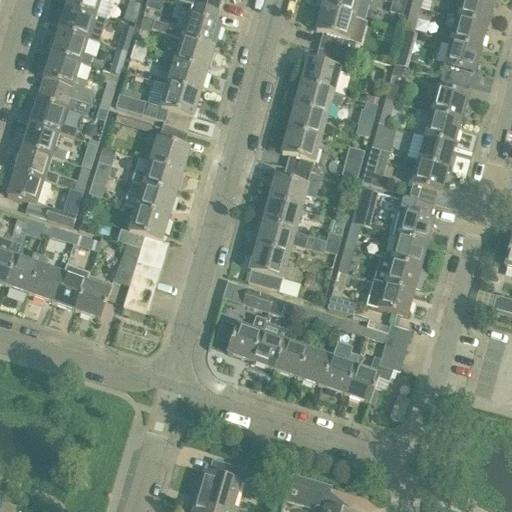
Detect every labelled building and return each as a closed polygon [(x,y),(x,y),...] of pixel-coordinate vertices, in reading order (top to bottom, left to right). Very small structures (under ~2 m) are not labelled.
[(70,0),(68,11),(97,19),(103,0),(70,0)] [(171,0),(194,7),(219,14),(222,3),(224,3),(224,0),(171,0)] [(327,0),(325,10),(368,22),(365,21),(370,0),(327,0)] [(421,10),(423,0),(413,0),(411,7),(421,10)] [(476,0),(465,0),(460,21),(489,29),(496,6),(476,0)] [(405,7),(392,3),(389,14),(402,17),(405,7)] [(219,14),(194,7),(186,33),(155,23),(154,24),(144,20),(141,28),(183,41),(215,51),(222,28),(215,26),(219,14)] [(416,28),(421,10),(411,7),(406,25),(404,32),(414,35),(416,28)] [(323,47),(347,54),(353,56),(356,45),(360,47),(368,22),(325,10),(318,33),(326,35),(323,47)] [(60,34),(90,43),(99,46),(106,22),(97,19),(68,11),(60,34)] [(457,30),(453,45),(483,53),(489,29),(460,21),(449,18),(446,27),(457,30)] [(116,52),(126,55),(133,30),(124,27),(116,52)] [(56,49),(53,58),(82,67),(89,69),(93,59),(85,56),(90,43),(60,34),(59,38),(55,37),(52,48),(56,49)] [(183,41),(176,65),(208,75),(215,51),(183,41)] [(133,51),(146,55),(148,47),(135,43),(133,51)] [(448,69),(444,80),(468,87),(471,76),(476,78),(483,53),(453,45),(446,69),(448,69)] [(146,55),(133,51),(130,61),(143,65),(146,55)] [(126,55),(116,52),(109,76),(119,79),(126,55)] [(309,63),(303,87),(336,96),(343,72),(342,71),(345,60),(321,53),(317,65),(309,63)] [(49,84),(45,95),(79,106),(79,104),(90,108),(94,94),(84,91),(86,83),(78,81),(82,67),(53,58),(45,83),(49,84)] [(176,65),(169,87),(201,98),(208,75),(176,65)] [(401,80),(403,69),(395,67),(392,78),(401,80)] [(99,110),(108,113),(119,79),(109,76),(102,74),(101,78),(106,79),(104,84),(107,85),(99,110)] [(440,90),(433,115),(463,124),(470,99),(465,97),(468,87),(444,80),(442,90),(440,90)] [(141,118),(165,125),(189,132),(193,121),(194,121),(201,98),(169,87),(162,111),(145,105),(141,117),(141,118)] [(303,87),(296,110),(330,119),(333,107),(340,110),(344,98),(336,96),(303,87)] [(378,126),(388,129),(395,105),(399,89),(389,87),(385,102),(378,126)] [(38,104),(31,128),(60,138),(74,142),(78,131),(63,127),(68,113),(76,116),(86,119),(89,109),(79,106),(45,95),(42,105),(38,104)] [(115,109),(141,117),(145,105),(119,97),(115,109)] [(364,104),(376,107),(378,100),(366,97),(364,104)] [(371,131),(374,122),(378,108),(376,108),(376,107),(364,104),(365,104),(361,118),(358,127),(371,131)] [(296,110),(289,134),(323,143),(330,119),(296,110)] [(433,115),(426,140),(456,148),(463,124),(433,115)] [(152,127),(118,117),(115,126),(149,136),(152,127)] [(378,126),(372,150),(381,152),(388,129),(378,126)] [(369,140),(371,131),(358,127),(356,137),(369,140)] [(60,138),(31,128),(23,152),(52,161),(64,165),(68,154),(56,151),(60,138)] [(158,141),(151,166),(183,176),(191,152),(184,150),(187,138),(163,131),(160,142),(158,141)] [(290,158),(287,171),(312,178),(316,164),(317,164),(323,143),(289,134),(283,156),(290,158)] [(426,140),(419,163),(449,172),(456,148),(426,140)] [(81,170),(91,173),(99,149),(89,146),(81,170)] [(357,181),(364,154),(349,150),(341,179),(356,183),(357,181)] [(374,177),(381,152),(372,150),(365,175),(374,177)] [(16,176),(45,185),(55,188),(56,187),(84,196),(91,173),(81,170),(76,184),(48,175),(52,161),(23,152),(16,176)] [(96,173),(108,177),(115,179),(117,172),(111,170),(115,157),(102,153),(96,173)] [(138,162),(131,185),(144,188),(176,199),(183,176),(151,166),(138,162)] [(442,196),(449,172),(419,163),(413,188),(414,188),(411,199),(434,206),(437,194),(442,196)] [(277,179),(270,203),(303,212),(307,199),(316,201),(322,181),(312,178),(287,171),(284,181),(277,179)] [(108,177),(96,173),(88,196),(101,200),(108,177)] [(45,185),(16,176),(8,201),(37,210),(45,185)] [(169,221),(176,199),(144,188),(141,199),(128,195),(124,207),(137,211),(169,221)] [(428,248),(434,223),(429,222),(432,210),(398,201),(389,237),(391,237),(398,239),(428,248)] [(270,203),(263,227),(296,236),(303,212),(270,203)] [(383,228),(387,207),(378,205),(374,226),(383,228)] [(357,208),(352,226),(366,230),(369,222),(371,222),(374,213),(357,208)] [(169,247),(162,245),(169,221),(137,211),(130,235),(121,233),(118,243),(166,258),(169,247)] [(77,221),(52,214),(48,225),(73,233),(77,221)] [(16,233),(24,236),(29,223),(20,220),(16,233)] [(44,228),(29,223),(24,236),(39,241),(44,228)] [(351,225),(344,250),(354,253),(361,228),(352,226),(351,225)] [(263,227),(257,249),(290,259),(293,248),(304,251),(307,239),(296,236),(263,227)] [(73,248),(76,238),(52,230),(49,240),(73,248)] [(329,236),(326,244),(339,248),(342,239),(329,236)] [(381,260),(421,272),(428,248),(398,239),(391,237),(384,261),(381,260)] [(76,238),(73,248),(98,255),(101,245),(76,238)] [(17,260),(20,251),(0,243),(0,287),(5,290),(16,260),(17,260)] [(163,270),(166,258),(118,243),(117,243),(126,246),(123,258),(163,270)] [(337,257),(339,248),(326,244),(324,254),(337,257)] [(257,249),(247,285),(280,294),(290,259),(257,249)] [(344,250),(338,274),(347,277),(354,253),(344,250)] [(30,265),(17,260),(16,260),(5,290),(29,298),(39,268),(43,259),(33,255),(30,265)] [(159,282),(163,270),(123,258),(119,271),(159,282)] [(424,281),(419,279),(421,272),(381,260),(374,284),(414,296),(416,289),(421,291),(424,281)] [(67,267),(52,306),(76,315),(90,276),(67,267)] [(29,298),(52,306),(63,277),(39,268),(29,298)] [(155,294),(159,282),(119,271),(116,283),(155,294)] [(357,306),(341,301),(347,277),(338,274),(332,299),(329,311),(354,318),(357,306)] [(152,306),(155,294),(116,283),(115,284),(131,289),(128,299),(152,306)] [(414,296),(374,284),(368,308),(408,319),(414,296)] [(100,323),(110,294),(86,285),(76,315),(100,323)] [(275,300),(250,292),(247,291),(242,307),(269,316),(275,300)] [(511,302),(478,293),(475,306),(511,316),(511,302)] [(152,306),(128,299),(125,311),(148,318),(152,306)] [(295,317),(298,307),(275,300),(269,316),(280,320),(282,313),(295,317)] [(318,325),(321,315),(298,307),(295,317),(318,325)] [(318,325),(342,333),(345,323),(321,315),(318,325)] [(252,366),(262,336),(267,322),(256,318),(251,332),(238,328),(227,357),(252,366)] [(342,333),(364,340),(367,331),(366,330),(345,323),(342,333)] [(366,330),(367,331),(388,337),(390,330),(389,330),(369,323),(366,330)] [(412,333),(391,327),(389,330),(390,330),(388,337),(409,343),(412,333)] [(275,374),(285,344),(289,333),(279,329),(274,341),(262,336),(252,366),(275,374)] [(364,340),(385,347),(388,337),(367,331),(364,340)] [(406,353),(409,343),(388,337),(385,347),(406,353)] [(308,352),(285,344),(275,374),(298,382),(308,352)] [(403,365),(406,353),(385,347),(382,358),(403,365)] [(332,361),(308,352),(298,382),(322,390),(332,361)] [(344,398),(354,369),(358,359),(348,355),(345,365),(332,361),(322,390),(344,398)] [(403,365),(382,358),(381,362),(374,359),(369,374),(354,369),(344,398),(369,406),(378,380),(389,384),(393,372),(400,375),(403,365)] [(194,511),(238,511),(230,509),(238,484),(245,486),(250,473),(224,466),(224,467),(213,464),(210,476),(206,475),(194,511)] [(348,511),(349,510),(331,495),(332,489),(292,477),(284,504),(310,511),(312,511),(317,509),(321,510),(322,507),(337,511),(348,511)]
